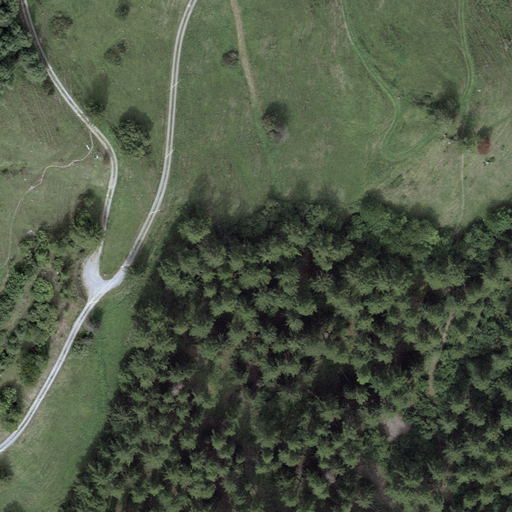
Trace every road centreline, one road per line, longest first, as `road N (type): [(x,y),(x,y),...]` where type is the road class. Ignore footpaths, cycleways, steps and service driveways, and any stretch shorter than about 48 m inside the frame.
road 1 (track): [(107,295),(168,197),(183,40),(197,0)]
road 2 (track): [(0,451),(27,427),(88,312),(107,295)]
road 3 (track): [(107,295),(94,268),(122,167),(96,124)]
road 4 (track): [(96,124),(61,88),(26,0)]
